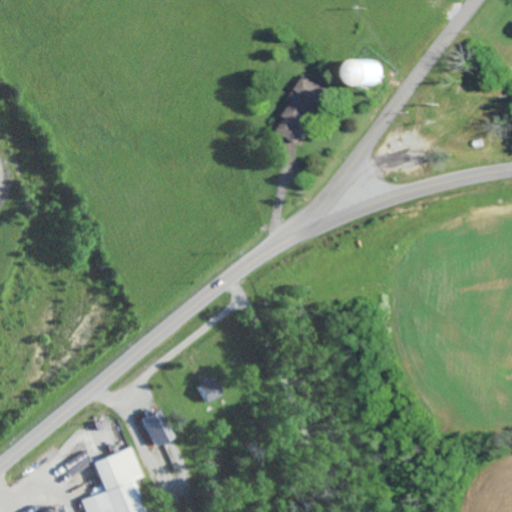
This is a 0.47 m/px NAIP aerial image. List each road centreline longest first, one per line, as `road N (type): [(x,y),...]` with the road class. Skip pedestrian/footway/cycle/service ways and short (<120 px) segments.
road 1 (primary): [(0,466),(265,257),(373,205),(511,171)]
road 2 (secondary): [(320,227),(331,200),(483,0)]
road 3 (residential): [(234,278),(332,511)]
